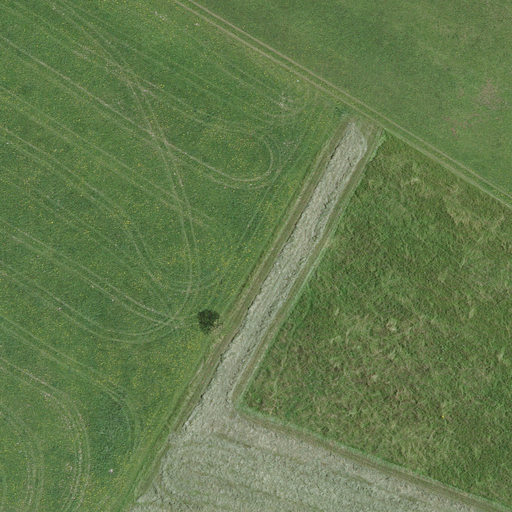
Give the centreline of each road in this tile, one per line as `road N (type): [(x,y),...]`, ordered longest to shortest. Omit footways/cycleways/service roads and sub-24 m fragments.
road 1 (track): [(356,108),(174,0)]
road 2 (track): [(356,108),(511,207)]
